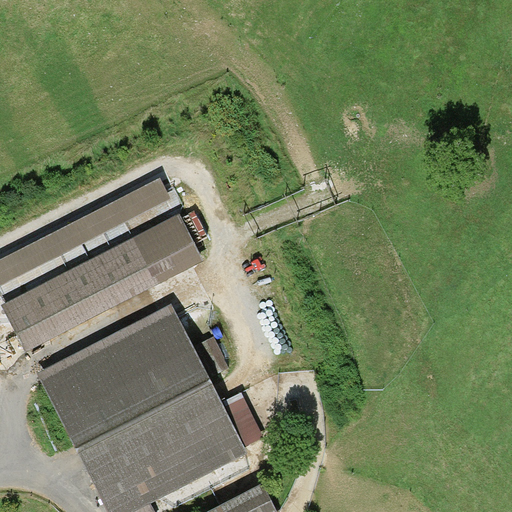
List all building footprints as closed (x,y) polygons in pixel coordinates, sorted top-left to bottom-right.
[(159,186),(0,265),(0,301),(25,351),(198,264),(159,186)] [(169,311),(39,377),(108,511),(134,511),(243,456),(239,448),(226,423),(204,379),(189,351),(169,311)] [(209,341),(189,351),(204,379),(223,369),(209,341)] [(226,423),(239,448),(259,438),(246,413),(226,423)] [(272,511),(261,490),(217,511),(272,511)]
